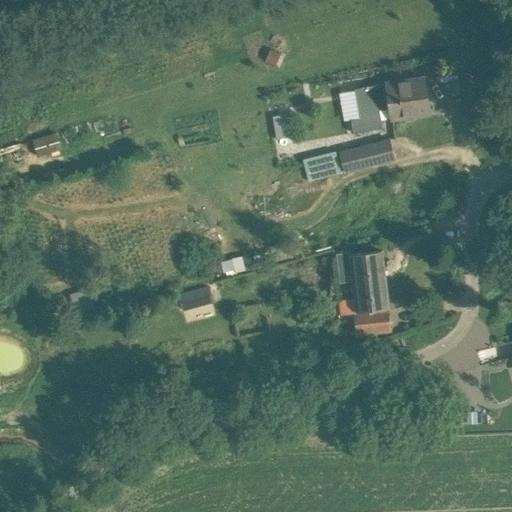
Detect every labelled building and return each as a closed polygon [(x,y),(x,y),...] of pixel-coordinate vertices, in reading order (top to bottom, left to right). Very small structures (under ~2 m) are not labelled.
[(352,119),(351,119),(353,132),(382,128),(380,109),(390,107),(392,118),(400,117),(404,120),(413,118),(417,114),(429,113),(424,77),(410,79),(387,82),(354,88),(354,90),(360,117),(352,119)] [(275,130),(276,139),(289,137),(287,128),(275,130)] [(19,144),(24,159),(61,149),(56,132),(32,139),(32,140),(19,144)] [(390,137),(338,150),(343,172),(395,159),(390,137)] [(335,150),(302,158),(308,181),(309,181),(341,173),(335,150)] [(349,254),(355,297),(339,299),(343,336),(391,330),(382,250),(349,254)] [(208,285),(177,293),(186,323),(216,314),(208,285)]
